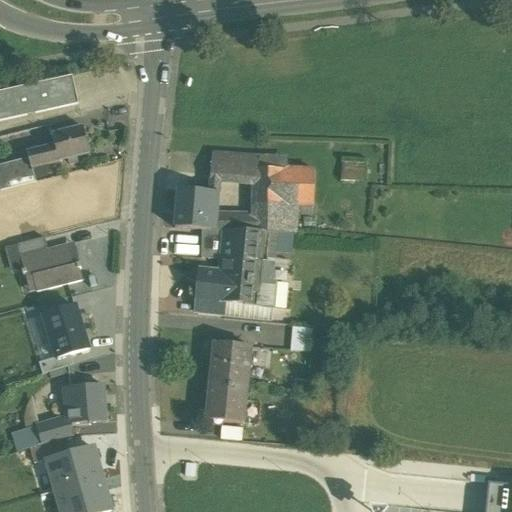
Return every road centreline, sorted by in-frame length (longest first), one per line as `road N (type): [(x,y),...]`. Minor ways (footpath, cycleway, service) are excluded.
road 1 (tertiary): [(146,511),(136,322),(161,16)]
road 2 (secondary): [(0,13),(79,36),(161,16)]
road 3 (secondary): [(284,0),(161,16)]
